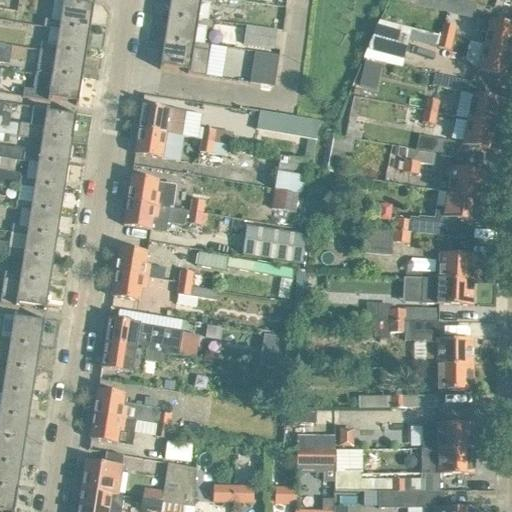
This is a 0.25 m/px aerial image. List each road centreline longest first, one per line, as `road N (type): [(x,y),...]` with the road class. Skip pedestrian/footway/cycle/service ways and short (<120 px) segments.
road 1 (residential): [(51,511),(119,76)]
road 2 (residential): [(119,76),(286,103),(311,0)]
